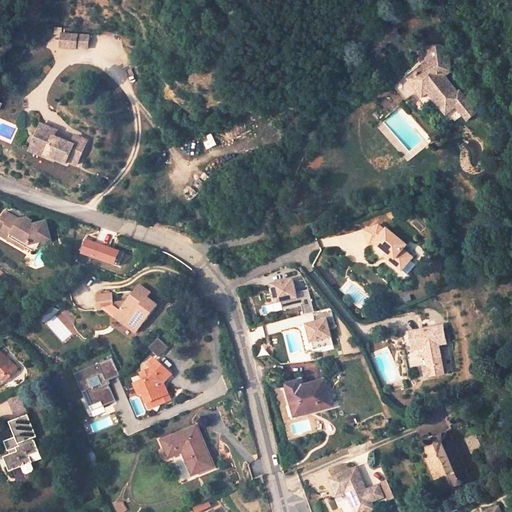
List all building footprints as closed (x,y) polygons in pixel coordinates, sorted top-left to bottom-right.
[(63,32),(63,45),(77,45),(78,33),(63,32)] [(78,33),(77,45),(89,46),(90,33),(78,33)] [(455,105),(467,119),(475,112),(464,98),(462,100),(442,76),(449,70),(447,60),(439,45),(426,47),(429,62),(409,79),(406,75),(393,85),(405,100),(418,90),(422,95),(427,91),(445,113),(455,105)] [(455,79),(462,88),(471,81),(467,71),(455,79)] [(393,90),(380,102),(390,113),(391,112),(387,107),(387,106),(387,105),(388,105),(389,104),(390,104),(391,104),(395,109),(403,101),(393,90)] [(69,157),(79,161),(89,138),(78,132),(74,140),(57,133),(59,127),(44,121),(36,138),(50,144),(47,151),(68,160),(69,157)] [(47,151),(50,144),(36,138),(32,147),(46,153),(47,151)] [(9,238),(25,246),(28,242),(32,244),(39,242),(50,240),(46,222),(33,224),(30,223),(31,221),(24,217),(17,219),(4,212),(0,219),(0,221),(5,224),(1,231),(0,232),(0,235),(8,239),(9,238)] [(391,262),(400,269),(411,257),(402,249),(405,244),(386,228),(384,230),(378,225),(363,230),(368,244),(375,242),(387,252),(394,258),(391,262)] [(28,242),(25,246),(34,252),(39,242),(32,244),(28,242)] [(384,256),(391,262),(394,258),(387,252),(384,256)] [(286,297),(289,308),(307,304),(310,313),(320,311),(315,290),(303,294),(298,278),(278,283),(282,298),(286,297)] [(117,314),(137,330),(159,303),(149,295),(153,291),(142,282),(130,298),(125,303),(117,314)] [(100,306),(116,304),(115,299),(114,290),(98,291),(100,306)] [(319,311),(321,321),(309,324),(312,335),(317,334),(321,349),(335,345),(331,329),(338,327),(333,307),(319,311)] [(402,333),(411,379),(443,373),(437,344),(445,342),(442,325),(402,333)] [(317,334),(312,335),(316,350),(321,349),(317,334)] [(0,383),(5,381),(6,381),(3,379),(8,374),(10,376),(19,367),(0,349),(0,383)] [(113,357),(77,372),(93,411),(117,401),(108,380),(120,375),(113,357)] [(160,396),(162,402),(171,398),(165,380),(172,372),(157,357),(151,363),(154,366),(142,370),(145,377),(135,382),(139,392),(143,390),(147,400),(160,396)] [(300,404),(303,414),(333,405),(325,378),(301,386),(299,379),(286,384),(292,406),(300,404)] [(404,379),(395,383),(397,389),(407,385),(404,379)] [(9,399),(15,414),(25,410),(19,394),(9,399)] [(441,401),(446,411),(458,406),(454,396),(441,401)] [(217,407),(226,427),(238,421),(230,402),(228,403),(217,407)] [(0,457),(6,472),(30,463),(27,456),(36,452),(30,438),(35,436),(25,414),(6,421),(12,437),(1,441),(6,455),(0,457)] [(346,417),(348,424),(356,421),(354,414),(346,417)] [(180,446),(192,474),(213,465),(196,425),(161,440),(166,452),(180,446)] [(435,435),(453,485),(470,479),(452,429),(435,435)] [(469,436),(475,451),(489,445),(484,433),(480,435),(478,432),(469,436)] [(354,511),(366,511),(373,509),(366,490),(361,488),(363,484),(356,468),(330,479),(337,495),(346,491),(354,511)]
